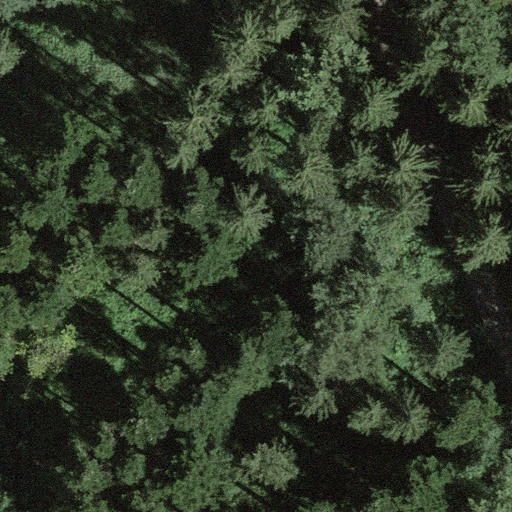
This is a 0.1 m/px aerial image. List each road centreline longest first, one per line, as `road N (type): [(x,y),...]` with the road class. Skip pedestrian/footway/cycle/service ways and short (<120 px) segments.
road 1 (track): [(379,0),(434,211),(511,376)]
road 2 (track): [(434,211),(511,3)]
